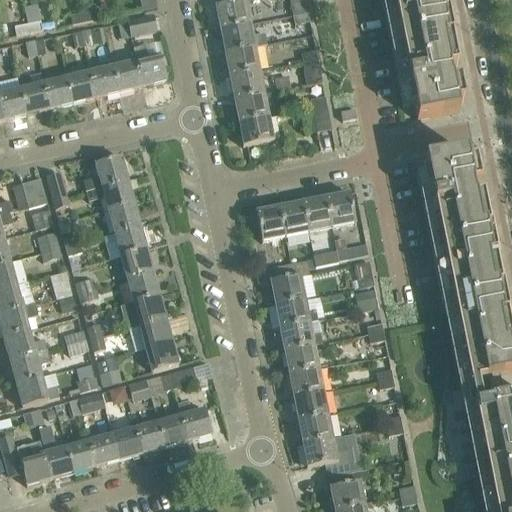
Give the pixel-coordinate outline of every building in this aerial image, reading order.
[(109,0),(98,0),(101,12),(111,10),(109,0)] [(289,0),(293,20),(308,17),(304,0),(289,0)] [(379,0),(402,114),(415,111),(417,124),(459,116),(457,107),(465,105),(460,83),(457,83),(455,71),(458,70),(453,49),(457,48),(449,8),(446,8),(443,0),(379,0)] [(215,11),(219,35),(251,29),(246,5),(215,11)] [(96,9),(83,12),(86,27),(99,24),(96,9)] [(86,27),(83,12),(69,15),(72,29),(86,27)] [(308,17),(293,20),(295,29),(310,26),(308,17)] [(40,21),(27,23),(30,38),(43,35),(40,21)] [(152,21),(127,26),(130,41),(155,36),(152,21)] [(30,38),(27,23),(14,26),(16,41),(30,38)] [(130,41),(127,26),(119,28),(122,43),(130,41)] [(251,29),(219,35),(224,58),(255,52),(267,50),(265,38),(253,41),(251,29)] [(89,34),(81,36),(83,50),(92,49),(89,34)] [(83,50),(81,36),(72,37),(75,52),(83,50)] [(42,43),(34,45),(37,60),(45,58),(42,43)] [(37,60),(34,45),(25,47),(28,61),(37,60)] [(133,53),(136,66),(142,92),(166,86),(160,60),(147,63),(144,51),(133,53)] [(255,52),(224,58),(229,81),(260,75),(255,52)] [(301,58),(302,67),(317,64),(315,55),(301,58)] [(317,64),(302,67),(304,75),(319,72),(317,64)] [(136,66),(113,71),(119,97),(142,92),(136,66)] [(113,71),(90,77),(96,103),(119,97),(113,71)] [(260,75),(229,81),(233,104),(264,98),(260,75)] [(90,77),(66,82),(73,109),(96,103),(90,77)] [(66,82),(43,88),(50,114),(73,109),(66,82)] [(43,88),(20,94),(26,120),(50,114),(43,88)] [(20,94),(0,98),(0,112),(3,125),(26,120),(20,94)] [(264,98),(233,104),(238,127),(269,121),(264,98)] [(310,104),(311,113),(326,110),(325,101),(310,104)] [(326,110),(311,113),(316,137),(331,134),(326,110)] [(342,126),(357,123),(355,114),(341,117),(342,126)] [(269,121),(238,127),(242,151),(274,145),(269,121)] [(469,165),(467,155),(425,164),(428,177),(416,179),(481,511),(511,511),(511,321),(503,278),(500,279),(496,260),(500,259),(492,219),(488,220),(483,198),(480,199),(478,187),(481,186),(476,163),(469,165)] [(98,181),(83,185),(86,196),(101,192),(127,185),(120,161),(95,168),(98,181)] [(46,182),(52,205),(67,201),(60,178),(46,182)] [(22,188),(28,212),(46,207),(40,183),(22,188)] [(101,192),(86,196),(88,206),(104,201),(108,215),(133,208),(127,185),(101,192)] [(349,197),(325,202),(332,233),(356,228),(349,197)] [(67,201),(52,205),(55,214),(69,210),(67,201)] [(325,202),(302,207),(308,238),(332,233),(325,202)] [(0,219),(9,217),(13,216),(10,206),(0,208),(0,219)] [(302,207),(279,211),(285,242),(308,238),(302,207)] [(133,208),(108,215),(114,238),(140,231),(133,208)] [(285,242),(279,211),(255,216),(261,247),(285,242)] [(49,215),(37,218),(41,233),(53,230),(49,215)] [(9,217),(0,219),(0,244),(4,244),(0,231),(12,228),(9,217)] [(140,231),(114,238),(120,261),(146,254),(140,231)] [(37,242),(41,258),(59,253),(55,237),(37,242)] [(63,243),(65,251),(79,247),(77,239),(63,243)] [(4,244),(0,244),(0,269),(10,266),(4,244)] [(79,247),(65,251),(67,260),(82,256),(79,247)] [(347,265),(369,260),(367,250),(345,254),(347,265)] [(338,266),(335,252),(327,253),(330,268),(338,266)] [(59,253),(41,258),(43,267),(62,261),(59,253)] [(146,254),(120,261),(127,284),(152,277),(146,254)] [(10,266),(0,269),(0,294),(16,290),(10,266)] [(306,266),(298,267),(300,281),(301,280),(301,281),(309,280),(306,266)] [(274,272),(277,285),(300,281),(298,267),(274,272)] [(369,267),(354,269),(359,293),(374,290),(369,267)] [(152,277),(127,284),(133,307),(159,300),(152,277)] [(269,286),(274,310),(305,304),(301,281),(301,280),(300,281),(277,285),(269,286)] [(75,289),(78,297),(92,293),(90,285),(75,289)] [(16,290),(0,294),(0,318),(23,313),(16,290)] [(55,295),(57,303),(72,299),(69,291),(55,295)] [(92,293),(78,297),(80,306),(94,302),(92,293)] [(373,295),(358,298),(362,316),(376,313),(373,295)] [(72,299),(57,303),(60,311),(74,307),(72,299)] [(159,300),(133,307),(120,310),(127,334),(139,330),(165,323),(159,300)] [(305,304),(274,310),(279,333),(310,327),(305,304)] [(34,309),(23,313),(0,318),(0,330),(3,343),(29,335),(26,324),(37,321),(34,309)] [(129,334),(135,356),(146,353),(171,346),(165,323),(139,330),(140,331),(129,334)] [(310,327),(279,333),(283,356),(314,350),(310,327)] [(366,331),(368,339),(382,337),(381,328),(366,331)] [(88,335),(90,343),(105,339),(102,331),(88,335)] [(29,335),(3,343),(10,366),(47,355),(44,345),(33,348),(29,335)] [(68,341),(70,349),(84,345),(82,337),(68,341)] [(382,337),(368,339),(369,348),(384,345),(382,337)] [(105,339),(90,343),(93,352),(107,348),(105,339)] [(84,345),(70,349),(72,357),(87,353),(84,345)] [(171,346),(146,353),(152,377),(178,370),(171,346)] [(314,350),(283,356),(288,379),(319,373),(314,350)] [(47,355),(10,366),(16,389),(42,381),(38,369),(50,366),(47,355)] [(193,372),(169,378),(173,393),(197,386),(193,372)] [(319,373),(288,379),(292,402),(324,396),(319,373)] [(375,378),(377,386),(392,383),(390,375),(375,378)] [(115,378),(101,382),(103,390),(117,386),(115,378)] [(173,393),(169,378),(161,381),(165,395),(173,393)] [(42,381),(16,389),(22,412),(59,402),(56,391),(45,394),(42,381)] [(81,387),(83,396),(97,392),(95,383),(81,387)] [(392,383),(377,386),(379,395),(393,392),(392,383)] [(132,389),(128,390),(133,407),(150,403),(149,399),(145,385),(132,389)] [(127,405),(123,391),(115,393),(119,408),(127,405)] [(324,396),(292,402),(297,426),(328,420),(324,396)] [(86,401),(77,404),(81,418),(89,416),(86,401)] [(81,418),(77,404),(69,406),(73,420),(81,418)] [(178,409),(181,420),(188,446),(211,440),(204,414),(191,418),(188,406),(178,409)] [(40,414),(31,416),(35,431),(44,428),(40,414)] [(53,414),(46,416),(48,424),(56,422),(53,414)] [(35,431),(31,416),(23,418),(27,433),(35,431)] [(181,420),(158,427),(165,452),(188,446),(181,420)] [(328,420),(297,426),(301,449),(333,443),(328,420)] [(384,424),(386,432),(401,429),(399,421),(384,424)] [(158,427),(135,433),(142,459),(165,452),(158,427)] [(401,429),(386,432),(388,441),(402,438),(401,429)] [(135,433),(112,439),(119,465),(142,459),(135,433)] [(112,439),(89,446),(96,471),(119,465),(112,439)] [(333,443),(301,449),(306,473),(324,469),(337,466),(337,465),(347,463),(345,453),(335,455),(333,443)] [(89,446),(66,452),(73,477),(96,471),(89,446)] [(50,484),(43,458),(39,447),(16,453),(26,491),(50,484)] [(66,452),(43,458),(50,484),(73,477),(66,452)] [(15,454),(2,457),(9,481),(21,478),(15,454)] [(324,469),(327,481),(350,476),(347,463),(337,465),(337,466),(324,469)] [(350,476),(327,481),(329,493),(352,489),(352,488),(350,476)] [(352,489),(329,493),(332,511),(353,511),(365,510),(360,486),(352,488),(352,489)] [(398,494),(400,502),(415,499),(413,491),(398,494)] [(415,499),(400,502),(402,511),(416,508),(415,499)]
